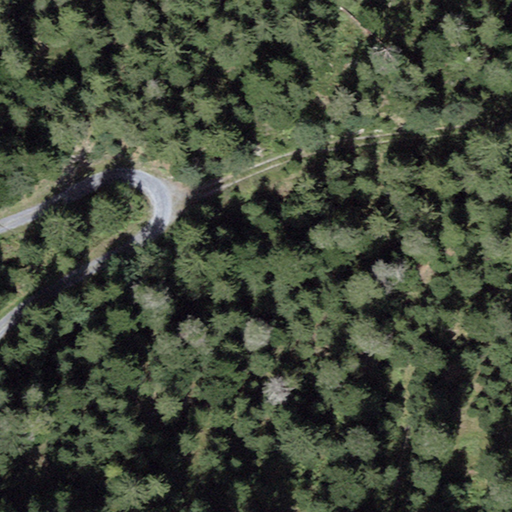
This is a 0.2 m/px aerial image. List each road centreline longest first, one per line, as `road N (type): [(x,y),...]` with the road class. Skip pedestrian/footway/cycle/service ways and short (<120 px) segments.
road 1 (track): [(0,330),(31,303),(156,231),(172,204),(162,189),(121,174),(0,224)]
road 2 (track): [(172,204),(332,146),(511,119)]
